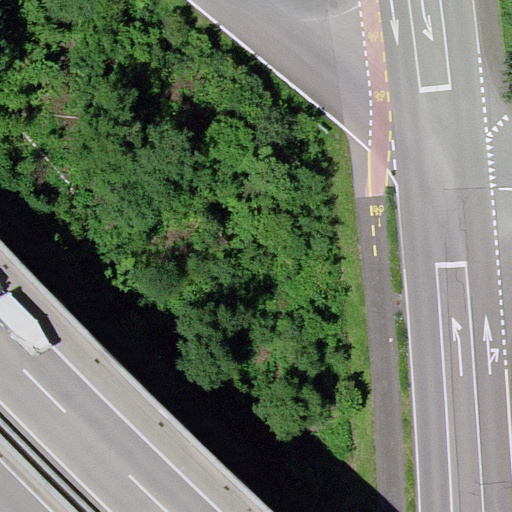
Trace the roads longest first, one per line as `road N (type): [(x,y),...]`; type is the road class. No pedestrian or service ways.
road 1 (secondary): [(461,511),(446,174)]
road 2 (motorway): [(446,174),(235,0)]
road 3 (motorway): [(172,511),(0,341)]
road 4 (secondary): [(446,174),(425,0)]
